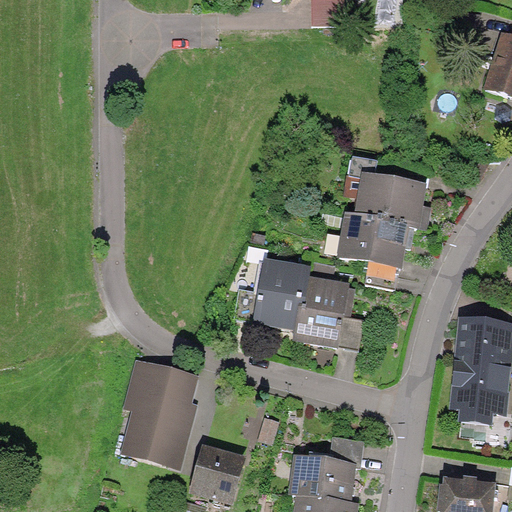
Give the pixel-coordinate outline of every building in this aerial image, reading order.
[(352,0),(314,0),(315,26),(352,26),(352,0)] [(486,91),(511,99),(511,39),(504,36),(486,91)] [(428,188),(364,177),(358,216),(421,226),(428,188)] [(344,222),(339,262),(371,267),(369,285),(399,289),(407,230),(344,222)] [(267,262),(256,325),(292,331),(296,308),(301,309),(345,316),(350,287),(308,280),(310,270),(267,262)] [(345,316),(301,309),(296,343),(339,350),(345,316)] [(510,430),(511,405),(511,328),(458,324),(452,412),(462,413),(461,426),(510,430)] [(203,380),(134,364),(113,456),(182,472),(203,380)] [(267,418),(261,440),(274,444),(280,422),(267,418)] [(334,439),(330,462),(359,466),(361,467),(364,443),(334,439)] [(233,511),(247,459),(202,448),(189,502),(228,511),(233,511)] [(330,462),(297,458),(291,497),(297,498),(353,505),(359,466),(330,462)] [(445,482),(442,511),(494,511),(496,485),(445,482)] [(353,505),(297,498),(295,511),(360,511),(361,506),(353,505)]
